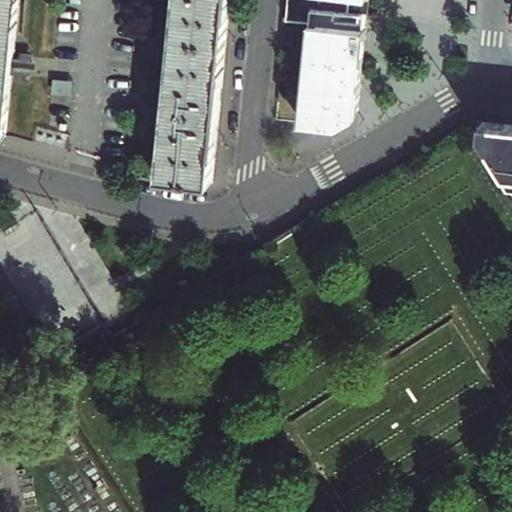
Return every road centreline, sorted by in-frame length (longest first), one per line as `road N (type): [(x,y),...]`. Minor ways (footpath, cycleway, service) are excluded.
road 1 (residential): [(245,212),(491,80)]
road 2 (residential): [(245,212),(265,0)]
road 3 (residential): [(78,190),(97,0)]
road 4 (residential): [(78,190),(184,217),(245,212)]
